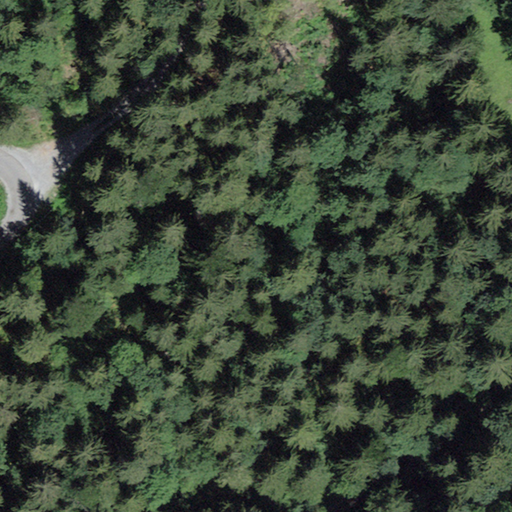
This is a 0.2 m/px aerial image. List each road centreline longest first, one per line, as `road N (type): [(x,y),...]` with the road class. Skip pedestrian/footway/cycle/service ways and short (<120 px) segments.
road 1 (track): [(197,0),(135,89),(64,156),(21,184)]
road 2 (track): [(511,400),(329,511)]
